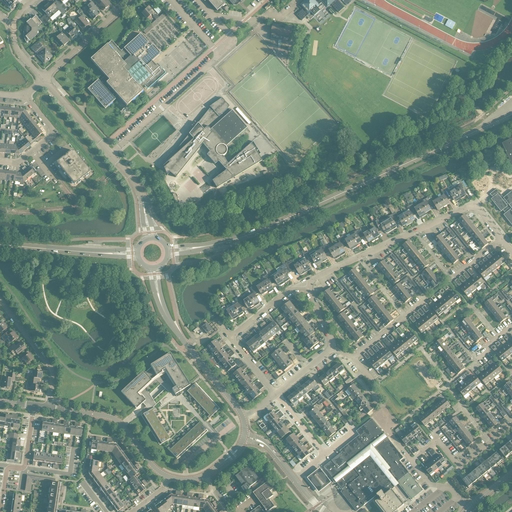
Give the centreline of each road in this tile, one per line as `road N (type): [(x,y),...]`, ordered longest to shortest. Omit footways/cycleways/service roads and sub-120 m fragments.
road 1 (secondary): [(201,247),(249,234),(511,114)]
road 2 (residential): [(500,238),(470,206),(307,283)]
road 3 (residential): [(143,204),(132,178),(42,80)]
road 4 (tertiary): [(48,407),(116,419),(169,477)]
road 5 (tertiary): [(243,416),(159,298)]
road 6 (residential): [(411,461),(437,439),(461,464),(511,425)]
road 7 (residential): [(48,407),(51,367),(0,300)]
road 8 (residential): [(42,80),(132,0)]
